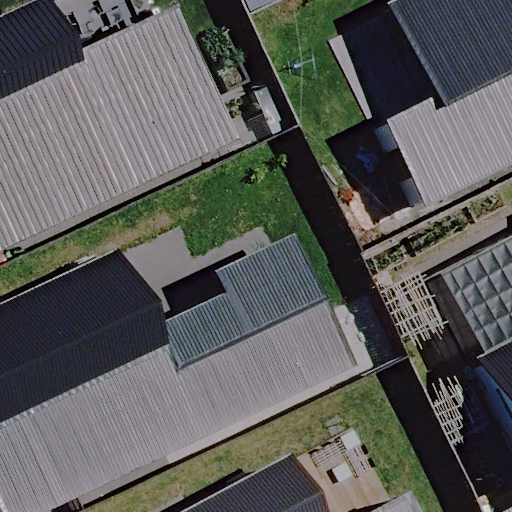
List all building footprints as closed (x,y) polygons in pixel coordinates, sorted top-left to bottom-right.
[(380,135),(421,212),(511,164),(511,0),(413,0),(388,13),(436,106),(380,135)] [(0,251),(228,147),(168,18),(69,64),(43,6),(0,25),(0,251)] [(114,260),(0,312),(0,511),(34,511),(346,369),(287,244),(211,279),(222,302),(149,335),(114,260)] [(511,345),(477,364),(511,428),(511,345)] [(408,511),(405,505),(391,511),(309,511),(285,466),(197,511),(408,511)]
